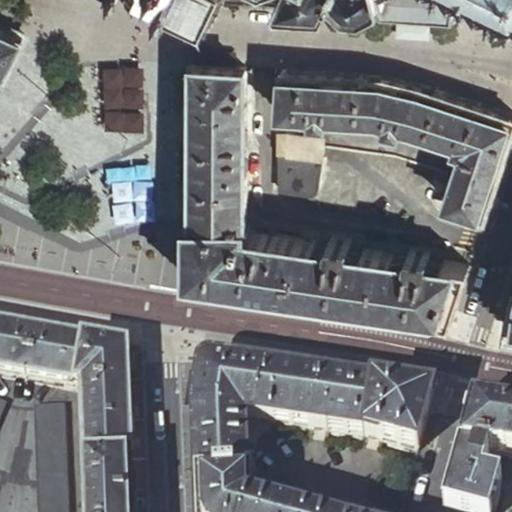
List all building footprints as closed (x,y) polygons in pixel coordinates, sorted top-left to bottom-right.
[(473,0),(474,0),(473,0),(487,0),(496,4),(493,9),(499,12),(502,7),(511,11),(511,0),(198,0),(199,0),(207,5),(209,0),(218,0),(219,0),(218,0),(342,0),(348,6),(367,9),(383,0),(473,0)] [(279,0),(278,2),(282,5),(329,8),(332,0),(279,0)] [(385,0),(385,11),(455,15),(455,0),(385,0)] [(0,81),(25,33),(0,21),(0,81)] [(426,36),(427,25),(398,23),(398,35),(426,36)] [(190,75),(190,105),(247,105),(247,65),(190,62),(190,75)] [(322,70),(282,67),(280,109),(313,111),(313,117),(327,118),(327,112),(343,113),(358,114),(361,114),(363,72),(322,70)] [(361,114),(372,115),(375,115),(388,118),(387,124),(401,127),(402,121),(412,123),(419,126),(428,129),(440,88),(422,82),(383,73),(363,72),(361,114)] [(446,199),(486,212),(511,133),(511,132),(511,111),(440,88),(428,129),(433,130),(447,135),(457,138),(455,144),(463,147),(455,170),(446,199)] [(247,105),(190,105),(190,183),(247,183),(247,105)] [(318,187),(324,140),(327,118),(313,117),(313,111),(280,109),(280,112),(280,185),(281,187),(313,192),(316,191),(318,187)] [(338,142),(343,113),(327,112),(327,118),(324,140),(338,142)] [(338,142),(352,145),(358,114),(343,113),(338,142)] [(352,145),(367,147),(372,115),(361,114),(358,114),(352,145)] [(372,115),(367,147),(381,149),(387,124),(388,118),(375,115),(372,115)] [(410,156),(419,126),(412,123),(402,121),(401,127),(396,151),(410,156)] [(387,124),(381,149),(394,151),(396,151),(401,127),(387,124)] [(433,130),(428,129),(419,126),(410,156),(424,160),(433,130)] [(437,164),(447,135),(433,130),(424,160),(437,164)] [(437,164),(455,170),(463,147),(455,144),(457,138),(447,135),(437,164)] [(247,183),(190,183),(190,236),(210,236),(210,222),(247,222),(247,218),(247,183)] [(210,236),(190,236),(189,276),(189,277),(221,282),(247,286),(253,250),(262,251),(265,231),(246,228),(246,223),(247,222),(210,222),(210,236)] [(295,272),(300,236),(280,233),(265,231),(262,251),(253,250),(247,286),(261,288),(284,292),(291,293),(295,272)] [(371,305),(380,248),(351,244),(352,236),(331,233),(330,241),(300,236),(295,272),(291,293),(298,294),(307,295),(331,299),(360,303),(371,305)] [(409,252),(380,248),(371,305),(427,314),(452,317),(465,277),(470,262),(430,256),(429,250),(430,248),(410,245),(409,252)] [(0,326),(0,372),(25,377),(33,333),(0,326)] [(82,387),(142,384),(140,352),(118,348),(33,333),(25,377),(82,387)] [(244,418),(257,420),(264,370),(261,369),(238,366),(215,362),(212,362),(211,362),(209,361),(207,362),(205,362),(204,363),(203,364),(201,365),(201,367),(200,369),(199,371),(193,409),(244,418)] [(264,370),(257,420),(311,428),(320,378),(294,374),(264,370)] [(0,511),(86,511),(85,466),(85,463),(82,387),(25,377),(0,372),(0,511)] [(340,381),(320,378),(311,428),(345,434),(354,383),(340,381)] [(364,437),(418,451),(433,395),(415,392),(379,387),(372,386),(354,383),(345,434),(364,437)] [(143,405),(142,384),(82,387),(85,463),(85,466),(145,464),(144,443),(143,405)] [(488,454),(489,454),(511,457),(511,406),(473,401),(459,450),(488,454)] [(196,482),(246,480),(244,418),(193,409),(196,470),(196,482)] [(459,450),(442,509),(451,511),(491,511),(499,485),(481,480),(489,454),(488,454),(459,450)] [(147,511),(146,480),(145,464),(85,466),(86,511),(147,511)] [(287,511),(253,503),(252,480),(246,480),(196,482),(197,511),(287,511)]
